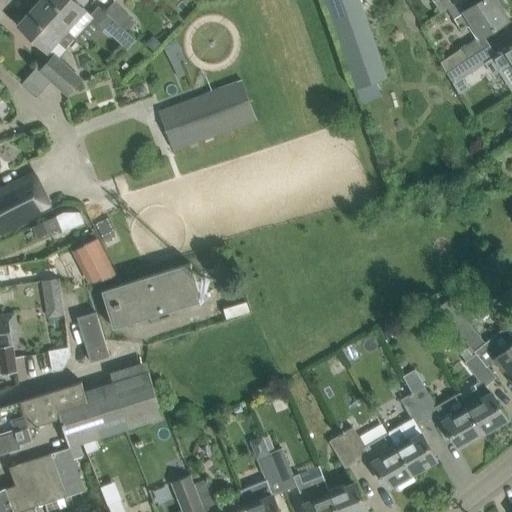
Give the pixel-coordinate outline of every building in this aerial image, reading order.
[(41,0),(37,4),(66,30),(75,38),(93,17),(74,0),(41,0)] [(362,0),(324,0),(355,88),(390,76),(362,0)] [(449,0),(431,0),(439,12),(452,4),(449,0)] [(481,0),(465,11),(458,0),(446,8),(461,31),(468,26),(476,38),(480,36),(508,19),(501,9),(506,6),(502,0),(481,0)] [(104,13),(107,15),(123,30),(133,19),(114,2),(104,13)] [(75,38),(66,30),(37,4),(19,25),(47,51),(56,40),(65,48),(75,38)] [(135,40),(123,30),(107,15),(98,24),(127,50),(135,40)] [(175,36),(165,47),(172,65),(184,61),(175,36)] [(485,62),(485,63),(492,74),(510,63),(511,66),(511,44),(502,51),(485,62)] [(446,72),(469,58),(462,47),(440,61),(446,72)] [(45,65),(72,89),(81,79),(54,55),(45,65)] [(476,69),(469,58),(446,72),(453,83),(476,69)] [(45,65),(42,69),(37,64),(20,83),(35,97),(51,79),(68,94),(72,89),(45,65)] [(158,112),(172,149),(256,117),(241,80),(212,91),(158,112)] [(511,96),(497,106),(503,117),(511,111),(511,96)] [(37,168),(0,186),(0,235),(57,207),(37,168)] [(64,233),(86,222),(81,212),(63,212),(56,216),(64,233)] [(113,276),(109,262),(87,269),(91,283),(113,276)] [(101,290),(113,328),(202,300),(190,262),(101,290)] [(511,320),(484,343),(464,317),(467,315),(459,305),(445,316),(474,353),(475,352),(486,366),(497,358),(511,378),(511,379),(511,380),(511,320)] [(76,317),(90,362),(109,356),(95,311),(76,317)] [(0,317),(0,345),(12,343),(9,316),(0,317)] [(16,372),(13,354),(12,343),(0,345),(0,369),(1,374),(16,372)] [(481,382),(460,394),(482,432),(507,418),(491,392),(491,393),(485,385),(495,377),(486,366),(475,352),(474,353),(464,361),(481,382)] [(69,446),(88,440),(162,416),(148,372),(84,392),(81,381),(0,406),(0,452),(21,446),(20,443),(32,439),(29,427),(60,418),(69,446)] [(424,385),(413,392),(428,419),(439,413),(458,446),(482,432),(460,394),(437,407),(424,385)] [(412,418),(388,432),(412,473),(436,459),(417,425),(428,419),(413,392),(401,399),(412,418)] [(352,426),(342,433),(357,459),(368,453),(387,487),(412,473),(388,432),(364,446),(352,426)] [(357,459),(342,433),(329,440),(345,467),(357,459)] [(264,478),(239,488),(246,505),(249,511),(279,511),(272,495),(285,490),(270,453),(263,435),(249,441),(264,478)] [(0,489),(0,511),(33,511),(32,507),(83,489),(72,459),(92,451),(88,440),(69,446),(69,447),(8,466),(15,484),(0,489)] [(282,448),(270,453),(285,490),(297,485),(282,448)] [(189,511),(203,507),(202,504),(194,484),(191,477),(173,485),(184,511),(189,511)] [(337,511),(330,493),(323,477),(303,485),(309,501),(303,503),(307,511),(337,511)] [(202,504),(203,507),(204,511),(205,511),(219,506),(208,478),(194,484),(202,504)] [(337,511),(362,511),(367,510),(356,482),(330,493),(337,511)] [(249,511),(246,505),(239,488),(238,488),(244,503),(222,511),(249,511)] [(109,511),(125,511),(120,500),(107,505),(109,511)]
